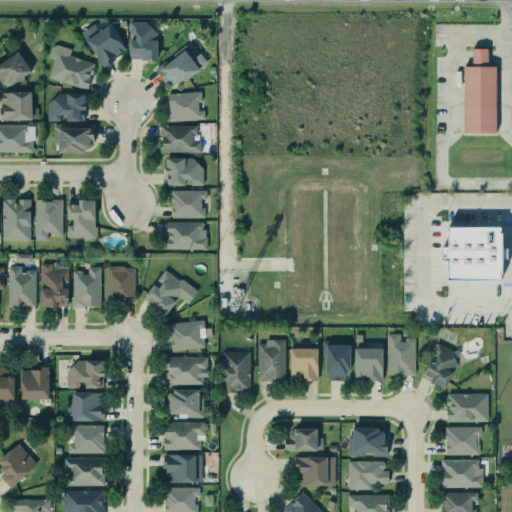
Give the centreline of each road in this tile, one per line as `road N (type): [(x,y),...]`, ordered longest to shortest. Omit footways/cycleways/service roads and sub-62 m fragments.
road 1 (residential): [(252,482),(254,434),(282,410),(412,414)]
road 2 (residential): [(132,511),(128,338)]
road 3 (residential): [(128,338),(0,338)]
road 4 (residential): [(0,171),(126,172)]
